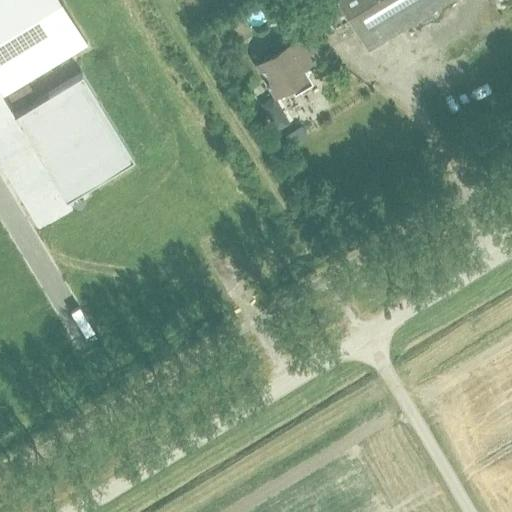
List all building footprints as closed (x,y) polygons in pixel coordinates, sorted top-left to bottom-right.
[(61,0),(0,0),(0,90),(1,93),(87,41),(61,0)] [(442,0),(338,0),(366,46),(442,0)] [(289,34),(253,55),(257,62),(275,93),(291,83),(295,89),(309,81),(300,67),(305,64),(300,56),(312,49),(303,35),(293,41),(289,34)] [(133,157),(82,71),(13,113),(65,198),(133,157)] [(282,109),(268,117),(272,124),(286,116),(282,109)] [(297,142),(291,133),(285,136),(291,145),(297,142)]
